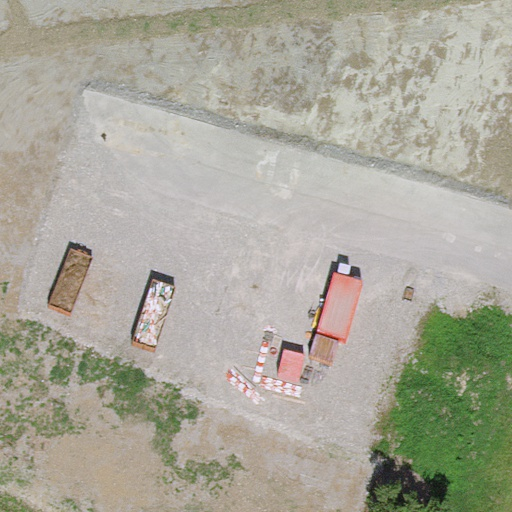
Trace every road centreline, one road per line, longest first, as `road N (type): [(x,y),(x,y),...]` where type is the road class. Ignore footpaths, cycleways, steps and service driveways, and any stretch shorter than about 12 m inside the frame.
road 1 (unknown): [(164,0),(154,63),(185,131),(319,170)]
road 2 (unknown): [(422,193),(479,0)]
